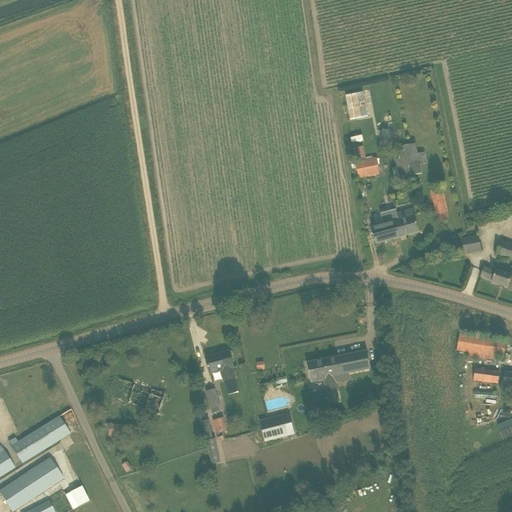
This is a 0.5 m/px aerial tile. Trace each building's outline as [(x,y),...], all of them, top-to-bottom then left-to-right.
[(346,96),(350,120),(368,117),(363,93),(346,96)] [(422,174),(420,165),(415,144),(404,147),(411,176),(422,174)] [(364,147),(366,157),(376,155),(375,145),(364,147)] [(352,149),(354,161),(366,159),(364,147),(352,149)] [(400,178),(411,176),(404,147),(394,149),(400,178)] [(356,163),(359,178),(380,174),(377,158),(356,163)] [(436,224),(449,221),(443,188),(430,191),(436,224)] [(376,244),(419,232),(413,209),(382,218),(384,225),(372,229),(376,244)] [(478,237),(463,239),(465,254),(481,251),(478,237)] [(497,256),(511,261),(511,244),(502,241),(497,256)] [(496,271),(484,268),(481,277),(491,281),(491,282),(508,288),(511,276),(511,274),(496,269),(496,271)] [(469,353),(469,352),(504,357),(506,343),(460,335),(457,351),(469,353)] [(206,358),(210,374),(221,371),(224,381),(235,378),(233,368),(234,368),(229,352),(221,354),(221,355),(207,359),(206,358)] [(367,352),(307,363),(311,381),(323,379),(328,403),(340,401),(336,383),(350,380),(349,374),(370,370),(367,352)] [(474,381),(499,384),(500,372),(475,369),(474,381)] [(511,373),(504,373),(503,385),(511,385),(511,373)] [(166,392),(120,381),(118,389),(123,390),(121,401),(162,411),(166,392)] [(211,409),(218,407),(219,407),(215,390),(207,392),(211,409)] [(283,415),(259,421),(265,441),(288,435),(283,415)] [(22,464),(44,450),(70,433),(59,417),(11,447),(22,464)] [(213,421),(216,434),(230,431),(229,426),(226,427),(224,418),(213,421)] [(210,420),(203,422),(206,434),(213,432),(210,420)] [(108,424),(107,436),(126,436),(126,424),(108,424)] [(511,435),(511,427),(500,433),(499,433),(502,439),(511,435)] [(213,439),(206,441),(212,465),(218,463),(213,439)] [(0,446),(0,476),(15,468),(1,446),(0,446)] [(12,511),(63,479),(50,458),(0,491),(0,493),(11,511),(12,511)] [(71,492),(78,507),(90,501),(83,486),(71,492)] [(54,511),(49,502),(29,511),(54,511)]
